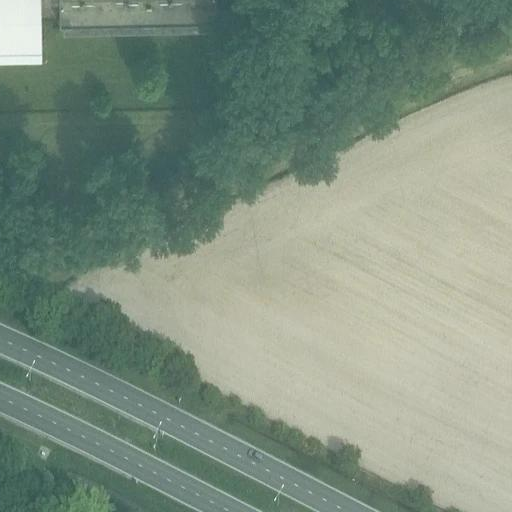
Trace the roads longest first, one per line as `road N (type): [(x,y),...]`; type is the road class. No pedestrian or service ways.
road 1 (primary): [(346,511),(0,340)]
road 2 (primary): [(0,399),(230,511)]
